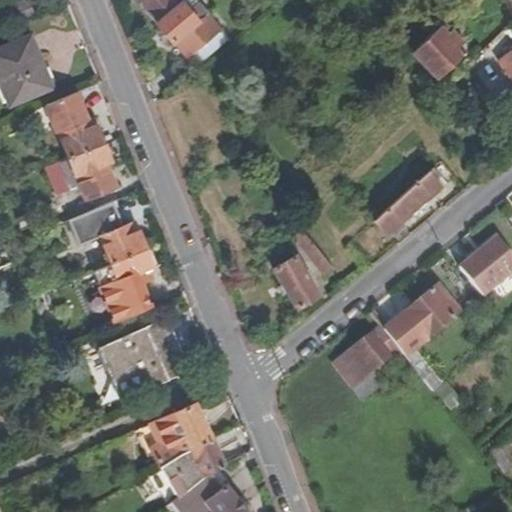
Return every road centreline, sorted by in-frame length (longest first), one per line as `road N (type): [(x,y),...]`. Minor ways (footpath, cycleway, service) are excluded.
road 1 (residential): [(249,384),(94,7)]
road 2 (residential): [(511,175),(249,384)]
road 3 (unknown): [(249,384),(204,385),(54,457)]
road 4 (residential): [(300,511),(249,384)]
